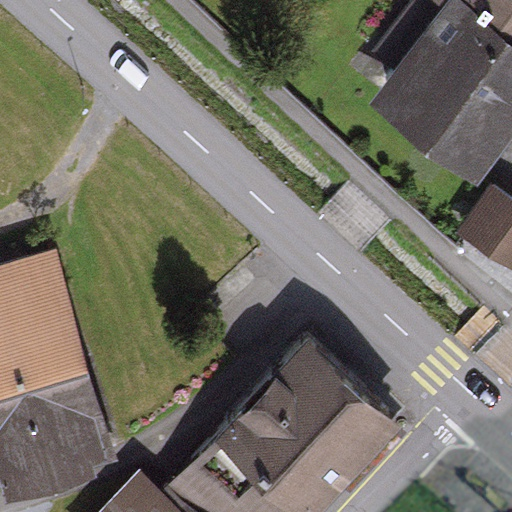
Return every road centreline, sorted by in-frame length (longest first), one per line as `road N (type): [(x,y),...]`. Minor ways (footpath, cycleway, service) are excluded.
road 1 (residential): [(325,260),(199,408),(101,462),(0,503)]
road 2 (primary): [(44,0),(325,260)]
road 3 (primary): [(325,260),(468,389)]
road 4 (residential): [(468,389),(361,511)]
